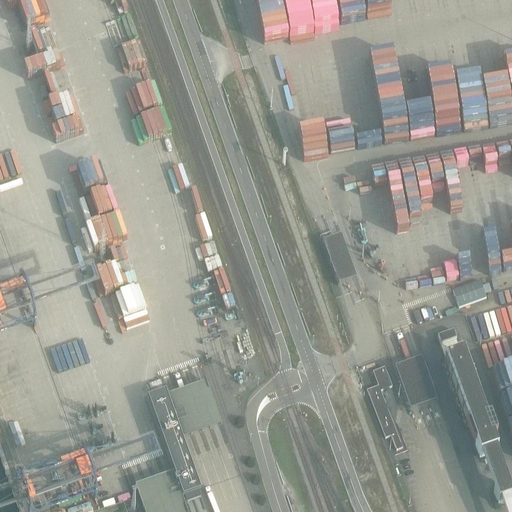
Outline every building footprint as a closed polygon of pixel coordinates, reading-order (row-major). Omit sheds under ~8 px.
[(481,281),(452,290),(458,308),(487,298),(481,281)] [(437,337),(440,345),(456,340),(453,332),(437,337)] [(500,346),(482,351),(489,373),(507,367),(504,360),(508,358),(506,349),(502,351),(500,346)] [(462,355),(462,354),(461,354),(461,356),(446,361),(446,360),(445,360),(445,362),(444,362),(444,363),(446,363),(451,378),(449,378),(450,379),(451,379),(457,394),(455,395),(456,396),(457,395),(462,410),(461,411),(461,412),(463,411),(468,426),(467,427),(467,428),(468,428),(469,429),(470,429),(470,427),(485,422),(485,423),(486,423),(486,421),(487,421),(487,420),(485,420),(480,405),(481,405),(481,404),(480,404),(474,389),(476,389),(475,387),(474,388),(469,373),(470,372),(470,371),(468,372),(463,357),(464,356),(464,355),(462,355)] [(399,366),(394,368),(410,411),(414,409),(423,406),(432,403),(436,401),(420,359),(417,360),(408,363),(399,366)] [(367,392),(385,439),(396,435),(380,392),(392,388),(384,369),(373,373),(378,387),(367,392)] [(173,415),(182,439),(202,433),(221,426),(206,383),(187,390),(167,397),(173,415)] [(173,415),(156,421),(174,474),(183,498),(200,492),(182,439),(173,415)] [(497,453),(496,449),(492,439),(475,446),(479,459),(497,453)] [(187,511),(183,498),(174,474),(154,481),(137,487),(142,501),(145,511),(187,511)] [(511,499),(508,487),(493,492),(498,506),(511,500),(511,499)]
